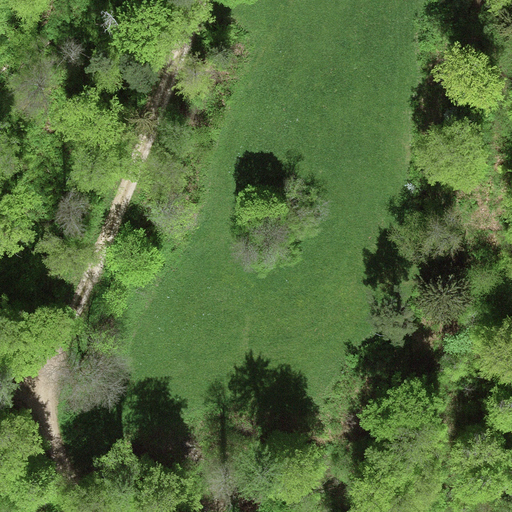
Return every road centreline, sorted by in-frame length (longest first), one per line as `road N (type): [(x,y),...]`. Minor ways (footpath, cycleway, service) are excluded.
road 1 (track): [(196,0),(63,325),(51,369),(52,434)]
road 2 (track): [(82,511),(52,434),(0,383)]
